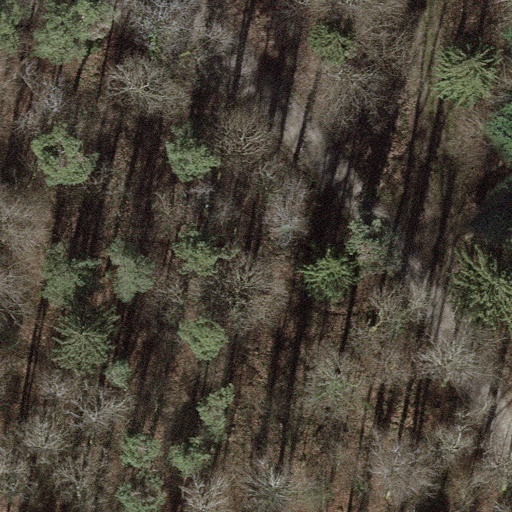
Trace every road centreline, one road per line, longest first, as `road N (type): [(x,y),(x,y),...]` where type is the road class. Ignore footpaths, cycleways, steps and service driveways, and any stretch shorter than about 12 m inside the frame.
road 1 (track): [(196,0),(446,299)]
road 2 (track): [(446,299),(430,0)]
road 3 (track): [(446,299),(511,422)]
